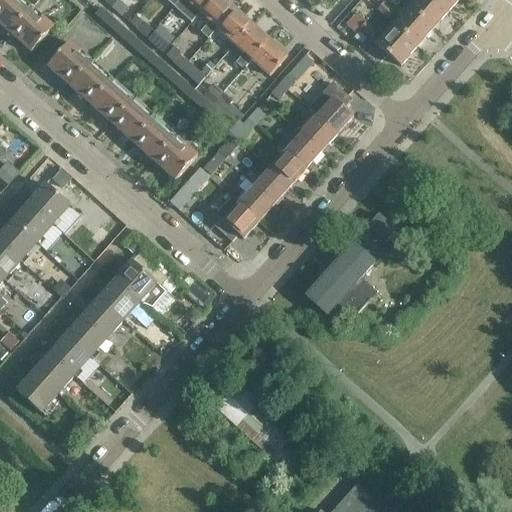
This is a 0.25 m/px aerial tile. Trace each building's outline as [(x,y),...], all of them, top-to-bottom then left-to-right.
[(53,29),(20,0),(0,0),(0,26),(31,54),(53,29)] [(117,0),(101,0),(111,9),(118,1),(117,0)] [(167,0),(167,1),(175,9),(181,0),(167,0)] [(212,0),(181,0),(175,9),(192,24),(199,15),(212,0)] [(234,11),(222,0),(212,0),(199,15),(209,24),(201,34),(208,40),(217,31),(234,11)] [(432,0),(419,0),(409,11),(432,31),(448,13),(432,0)] [(432,0),(448,13),(459,0),(432,0)] [(118,1),(111,9),(122,18),(129,10),(118,1)] [(384,3),(377,11),(388,20),(395,12),(384,3)] [(193,91),(101,9),(95,15),(223,129),(227,124),(233,129),(235,128),(211,107),(193,91)] [(252,26),(234,11),(217,31),(234,46),(252,26)] [(409,11),(394,29),(416,49),(432,31),(409,11)] [(367,22),(359,31),(370,40),(377,31),(367,22)] [(153,32),(144,23),(137,31),(146,40),(153,32)] [(269,42),(252,26),(234,46),(244,55),(236,64),(243,71),(269,42)] [(408,58),(416,49),(394,29),(386,38),(385,37),(376,47),(400,68),(409,58),(408,58)] [(153,32),(146,40),(157,50),(164,42),(153,32)] [(287,58),(269,42),(243,71),(244,71),(252,62),(269,78),(287,58)] [(48,68),(174,182),(196,158),(70,44),(48,68)] [(181,54),(175,48),(166,57),(171,62),(181,71),(188,63),(179,55),(181,54)] [(188,63),(181,71),(191,80),(198,72),(188,63)] [(289,76),(272,95),(279,101),(295,82),(289,76)] [(199,84),(193,91),(211,107),(223,93),(213,85),(208,91),(199,84)] [(233,103),(223,93),(211,107),(235,128),(244,118),(230,106),(233,103)] [(333,100),(317,118),(337,136),(353,118),(333,100)] [(264,117),(258,111),(242,129),(248,135),(264,117)] [(317,118),(302,136),(322,154),(337,136),(317,118)] [(227,146),(205,170),(212,175),(240,144),(230,135),(223,142),(227,146)] [(302,136),(286,153),(307,171),(322,154),(302,136)] [(286,153),(271,170),(291,188),(307,171),(286,153)] [(271,170),(255,188),(276,206),(291,188),(271,170)] [(80,199),(55,176),(47,186),(71,207),(72,208),(80,199)] [(196,181),(187,191),(193,196),(202,186),(196,181)] [(71,207),(47,186),(46,185),(29,204),(54,226),(71,207)] [(255,188),(240,205),(260,223),(276,206),(255,188)] [(211,215),(196,203),(189,211),(203,224),(211,215)] [(54,226),(29,204),(13,222),(38,244),(54,226)] [(244,241),(260,223),(240,205),(224,223),(244,241)] [(397,232),(380,216),(370,227),(387,243),(397,232)] [(102,244),(120,226),(111,218),(94,236),(102,244)] [(38,244),(13,222),(0,236),(0,243),(21,263),(38,244)] [(144,251),(133,241),(126,249),(138,258),(141,254),(144,251)] [(21,263),(0,243),(0,276),(5,281),(21,263)] [(354,320),(377,294),(362,281),(376,266),(354,246),(307,298),(329,318),(339,306),(354,320)] [(166,293),(150,278),(158,269),(141,254),(138,258),(133,263),(116,282),(141,304),(152,308),(166,293)] [(83,271),(72,261),(66,267),(77,277),(83,271)] [(141,304),(116,282),(99,300),(124,323),(141,304)] [(124,323),(99,300),(83,318),(108,341),(124,323)] [(108,341),(83,318),(66,336),(92,359),(108,341)] [(92,359),(66,336),(50,355),(75,377),(92,359)] [(75,377),(50,355),(34,373),(59,396),(75,377)] [(59,396),(34,373),(17,392),(42,414),(59,396)] [(294,437),(259,405),(245,420),(281,452),(294,437)] [(385,511),(358,487),(335,511),(321,511),(322,511),(321,511),(385,511)]
